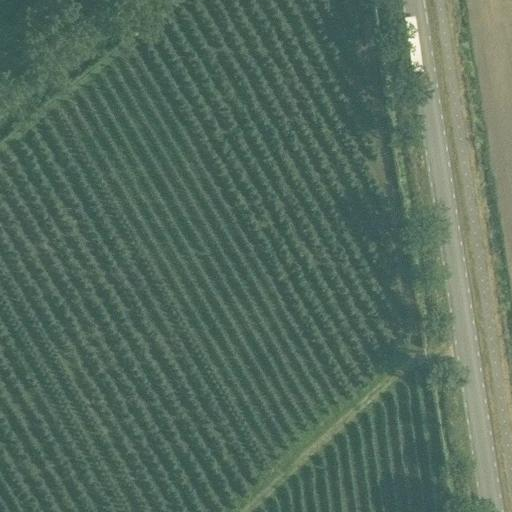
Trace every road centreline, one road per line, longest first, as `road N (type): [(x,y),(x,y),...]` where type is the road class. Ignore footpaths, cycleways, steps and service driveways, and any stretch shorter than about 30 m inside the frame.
road 1 (tertiary): [(493,511),(412,0)]
road 2 (unknown): [(463,322),(245,511)]
